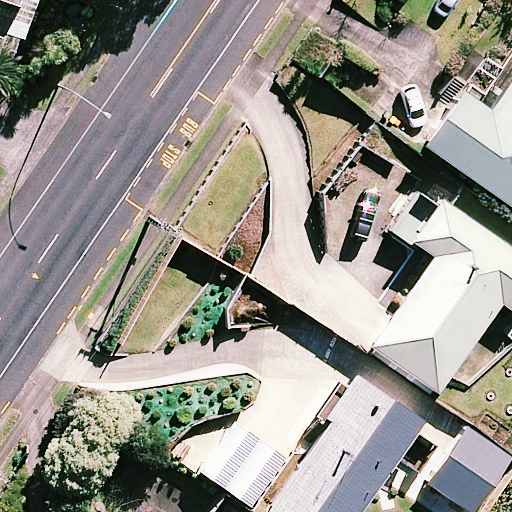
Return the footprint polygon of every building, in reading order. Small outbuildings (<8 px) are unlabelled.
[(0,0),(0,29),(11,34),(23,0),(0,0)] [(511,61),(483,103),(459,87),(422,139),(511,202),(511,61)] [(511,247),(437,196),(409,237),(431,252),(369,342),(437,389),(500,298),(511,306),(511,247)] [(354,511),(426,409),(362,364),(288,469),(265,502),(271,506),(278,511),(354,511)] [(508,454),(463,424),(426,479),(471,510),(508,454)]
